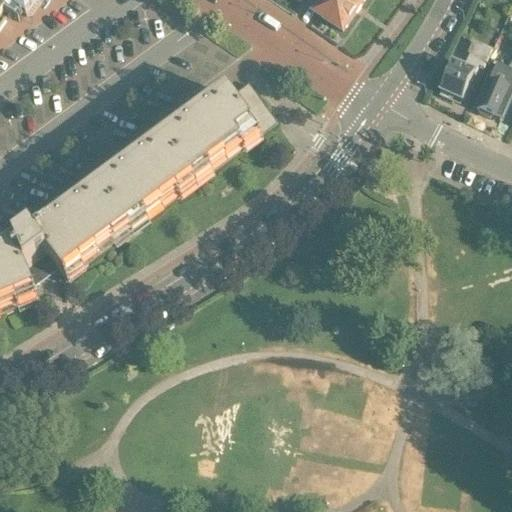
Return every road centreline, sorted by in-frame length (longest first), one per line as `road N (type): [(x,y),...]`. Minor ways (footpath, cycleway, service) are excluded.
road 1 (tertiary): [(0,399),(267,233),(307,198),(374,109)]
road 2 (residential): [(374,109),(218,12)]
road 3 (residential): [(511,173),(374,109)]
road 4 (residential): [(117,0),(0,83)]
road 5 (tertiary): [(374,109),(446,0)]
